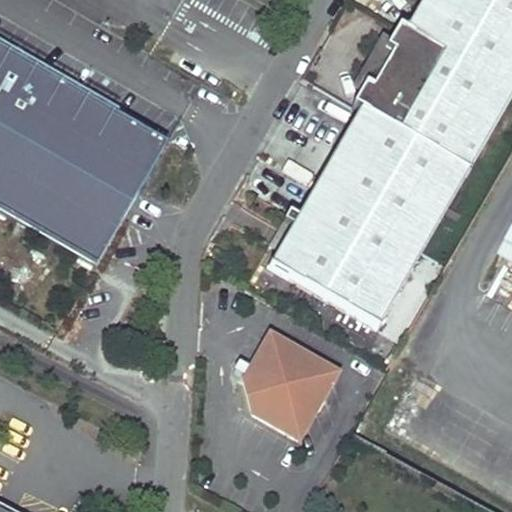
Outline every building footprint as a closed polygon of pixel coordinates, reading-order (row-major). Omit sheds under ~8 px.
[(265,269),(375,328),(511,73),(511,0),(409,0),(394,29),(387,25),(375,47),(377,48),(357,84),(355,83),(343,105),(350,109),(292,218),(283,214),(278,223),(287,227),(274,251),(265,269)] [(375,47),(366,43),(347,78),(355,83),(357,84),(377,48),(375,47)] [(0,218),(91,272),(162,149),(0,55),(0,218)] [(287,227),(278,223),(265,247),(274,251),(287,227)] [(242,386),(254,419),(297,442),(333,376),(267,340),(249,373),(242,386)]
